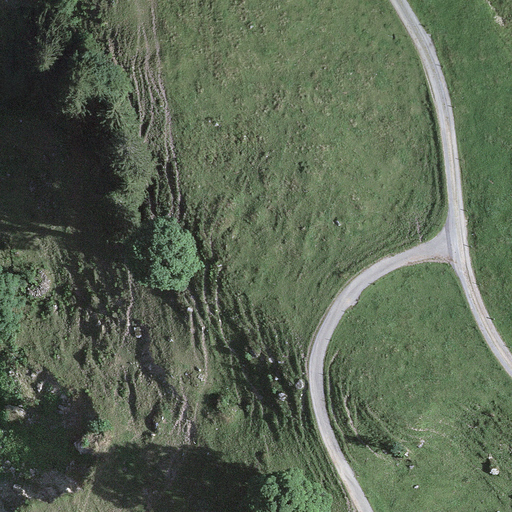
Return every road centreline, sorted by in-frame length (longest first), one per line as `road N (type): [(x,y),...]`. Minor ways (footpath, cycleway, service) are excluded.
road 1 (track): [(511,365),(470,287),(441,101),(394,0)]
road 2 (track): [(459,240),(362,280),(319,351),(326,424),(367,511)]
